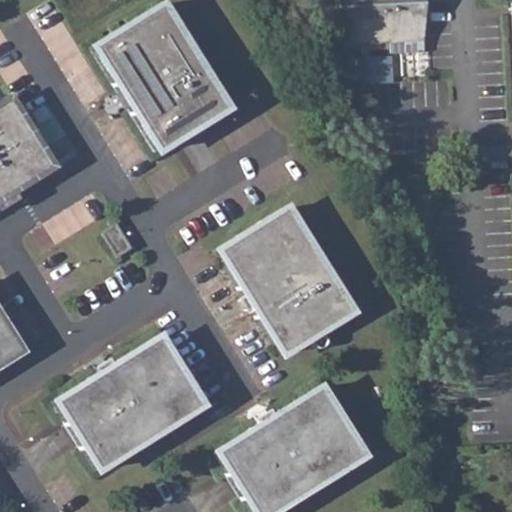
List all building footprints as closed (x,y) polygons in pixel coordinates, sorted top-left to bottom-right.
[(331,0),(334,52),(385,49),(386,54),(420,52),(417,0),(331,0)] [(155,4),(85,47),(151,153),(221,110),(155,4)] [(334,52),(332,29),(313,30),(314,53),(334,52)] [(334,60),(335,85),(387,83),(385,57),(334,60)] [(5,97),(0,100),(0,197),(48,168),(5,97)] [(347,313),(282,208),(212,251),(245,305),(277,356),(347,313)] [(96,233),(112,259),(117,256),(127,250),(129,249),(112,223),(96,233)] [(0,325),(0,362),(17,353),(0,325)] [(99,369),(47,402),(90,472),(196,407),(153,337),(99,369)] [(314,387),(208,453),(244,511),(269,511),(357,457),(314,387)]
